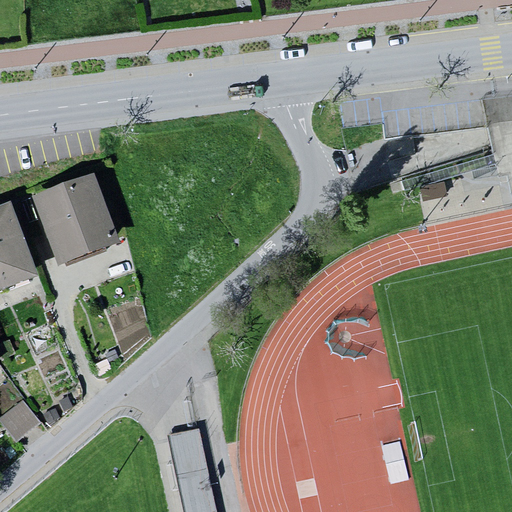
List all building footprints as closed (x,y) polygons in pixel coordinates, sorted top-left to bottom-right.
[(419,187),(422,202),(447,196),(444,182),(419,187)] [(90,183),(26,206),(51,273),(115,249),(90,183)] [(4,210),(0,211),(0,293),(29,284),(4,210)] [(28,402),(3,420),(21,443),(45,425),(28,402)] [(196,429),(167,435),(183,511),(216,511),(199,429),(196,429)]
